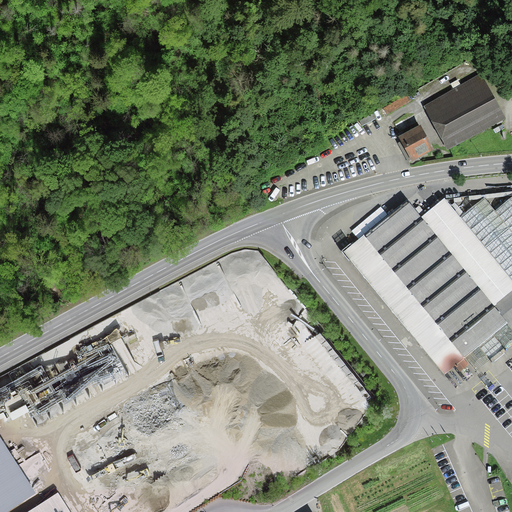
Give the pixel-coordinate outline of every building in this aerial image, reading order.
[(478,75),(424,106),(447,149),(503,119),(478,75)] [(398,100),(384,109),(387,114),(401,106),(398,100)] [(398,133),(401,141),(396,143),(407,162),(428,151),(427,149),(428,149),(427,147),(419,132),(418,132),(417,129),(404,136),(402,131),(398,133)] [(405,200),(342,252),(443,375),(453,366),(458,372),(467,365),(462,359),(477,347),(488,360),(500,350),(511,340),(511,331),(509,328),(511,325),(511,196),(469,231),(443,199),(420,218),(405,200)] [(40,424),(120,386),(114,374),(126,368),(113,342),(105,346),(104,343),(45,371),(42,366),(24,375),(30,388),(0,402),(0,412),(1,416),(29,402),(40,424)] [(0,432),(0,511),(19,511),(41,499),(0,432)] [(72,511),(64,499),(42,511),(72,511)]
